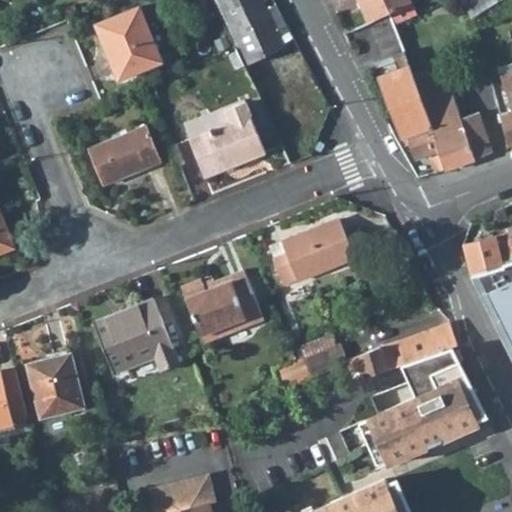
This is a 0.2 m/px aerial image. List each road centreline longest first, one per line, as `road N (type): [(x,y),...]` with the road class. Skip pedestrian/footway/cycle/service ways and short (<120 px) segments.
road 1 (residential): [(381,155),(89,266)]
road 2 (tertiary): [(511,414),(420,214)]
road 3 (residential): [(43,75),(34,122),(89,266)]
road 4 (tertiary): [(381,155),(301,0)]
